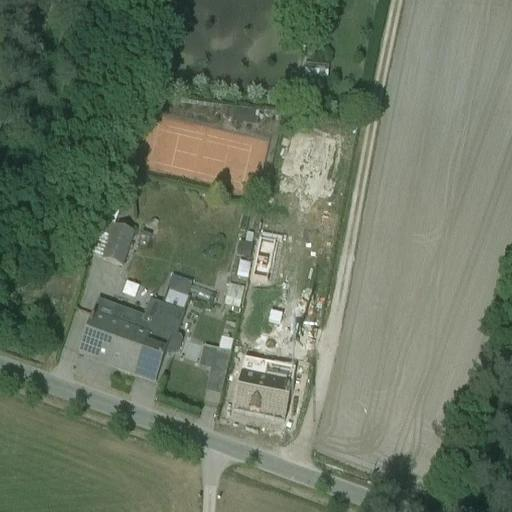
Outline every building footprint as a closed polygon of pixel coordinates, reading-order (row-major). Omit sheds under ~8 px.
[(266,163),(266,159),(181,157),(181,172),(214,173),(214,168),(227,168),(227,184),(245,184),(246,162),(266,163)] [(273,184),(289,188),(293,170),(278,166),(273,184)] [(256,309),(257,285),(235,284),(234,308),(256,309)] [(114,373),(130,329),(86,313),(71,357),(114,373)] [(114,373),(150,385),(165,341),(130,329),(114,373)] [(222,417),(257,426),(264,396),(230,387),(222,417)]
